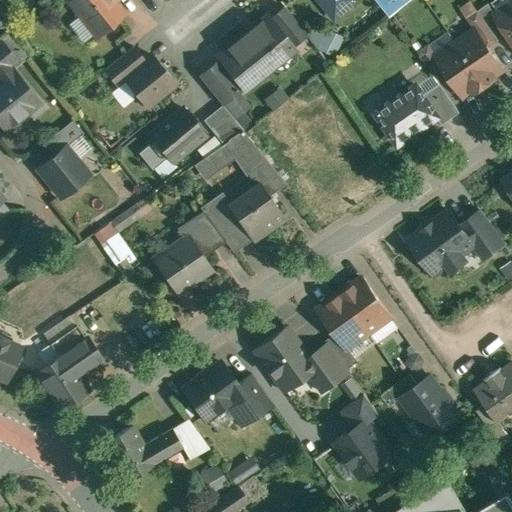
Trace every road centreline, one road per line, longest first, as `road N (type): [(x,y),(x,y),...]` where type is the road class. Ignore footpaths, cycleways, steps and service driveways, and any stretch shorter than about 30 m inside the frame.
road 1 (residential): [(511,119),(39,443)]
road 2 (residential): [(0,275),(28,256),(41,230),(36,203),(0,155)]
